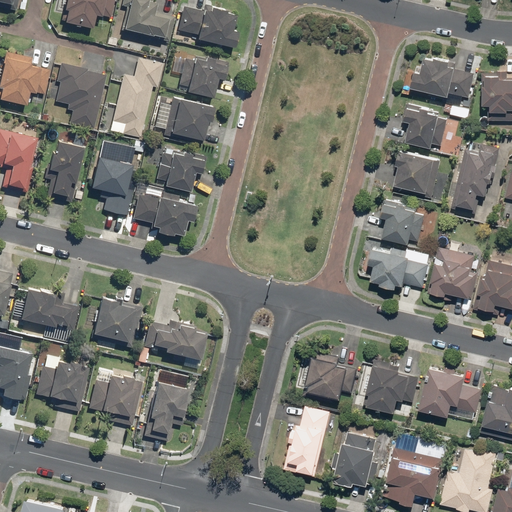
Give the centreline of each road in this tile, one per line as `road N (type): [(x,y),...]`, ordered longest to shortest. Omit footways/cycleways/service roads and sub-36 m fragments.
road 1 (residential): [(395,8),(320,303)]
road 2 (residential): [(213,278),(278,0)]
road 3 (residential): [(0,227),(213,278)]
road 4 (residential): [(288,297),(240,501)]
road 5 (residential): [(201,491),(248,287)]
road 6 (residential): [(320,303),(511,349)]
road 7 (tertiary): [(0,445),(185,487)]
